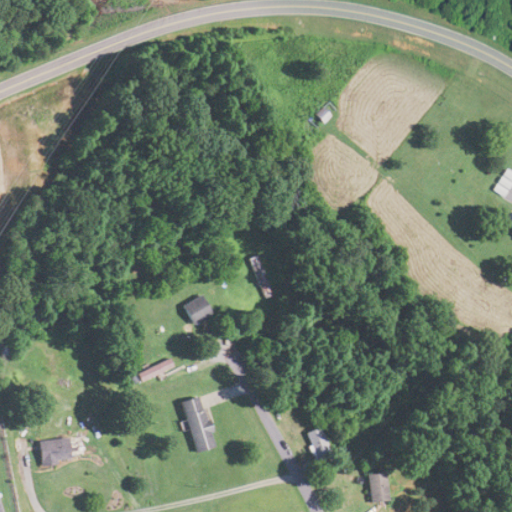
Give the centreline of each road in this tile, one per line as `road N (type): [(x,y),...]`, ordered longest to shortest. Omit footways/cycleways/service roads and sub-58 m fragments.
road 1 (residential): [(0,105),(160,38),(295,13),(405,25),(511,72)]
road 2 (residential): [(316,511),(232,355)]
